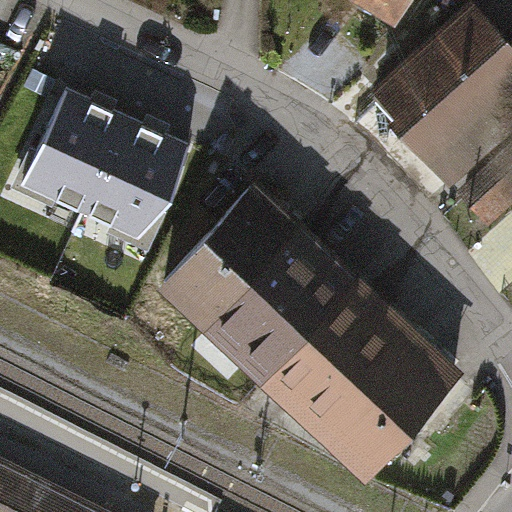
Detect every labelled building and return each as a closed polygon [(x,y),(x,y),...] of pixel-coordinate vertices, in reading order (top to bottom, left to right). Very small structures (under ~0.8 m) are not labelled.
[(347,0),(396,29),(413,0),(347,0)] [(511,136),(511,42),(475,0),(468,0),(372,82),(458,182),(511,136)] [(81,224),(135,111),(64,77),(10,190),(81,224)] [(204,142),(135,111),(81,224),(151,258),(204,142)] [(511,175),(477,204),(494,224),(511,209),(511,175)] [(209,336),(310,228),(262,183),(161,291),(209,336)] [(263,387),(364,278),(310,228),(209,336),(263,387)] [(297,419),(398,309),(364,278),(263,387),(297,419)] [(328,448),(431,337),(398,309),(297,419),(328,448)] [(472,375),(431,337),(328,448),(369,485),(472,375)] [(110,511),(0,457),(0,511),(110,511)]
